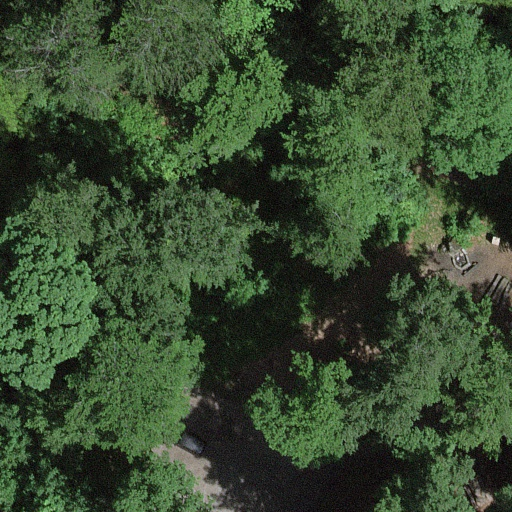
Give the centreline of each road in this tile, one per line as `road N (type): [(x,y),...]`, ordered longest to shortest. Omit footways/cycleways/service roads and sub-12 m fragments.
road 1 (track): [(299,465),(227,399),(112,350),(0,282)]
road 2 (track): [(511,412),(299,465)]
